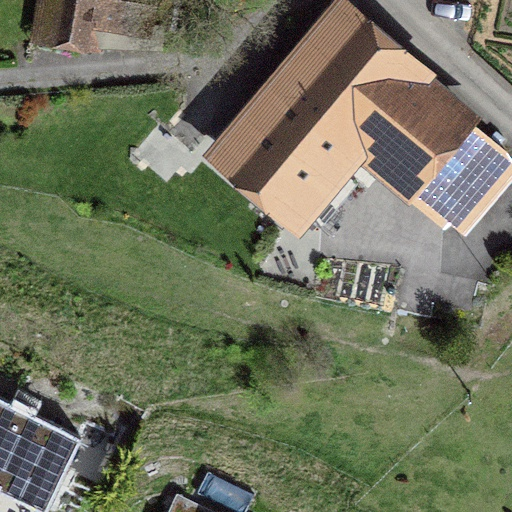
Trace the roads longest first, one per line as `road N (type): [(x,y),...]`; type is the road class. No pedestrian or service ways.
road 1 (residential): [(0,80),(183,60),(272,19),(294,0)]
road 2 (unclassified): [(392,0),(511,108)]
